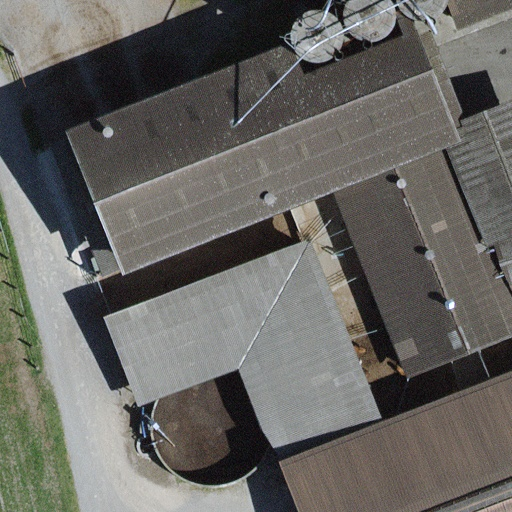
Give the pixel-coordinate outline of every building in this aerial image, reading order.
[(355,50),(375,41),(383,20),(374,0),(333,0),(333,1),(326,15),(325,21),(334,42),(355,50)] [(411,32),(432,23),(440,3),(438,0),(381,0),(381,4),(390,24),(411,32)] [(486,3),(487,1),(500,32),(511,27),(511,0),(443,0),(445,5),(466,13),(486,3)] [(511,114),(498,121),(463,25),(343,68),(328,33),(102,114),(155,260),(351,189),(441,387),(496,362),(497,364),(511,359),(511,114)] [(300,462),(311,457),(331,511),(511,511),(511,370),(405,411),(365,316),(366,315),(330,229),(126,314),(162,401),(179,394),(167,423),(173,448),(186,465),(209,478),(229,481),(251,476),(270,463),(285,426),(300,462)]
